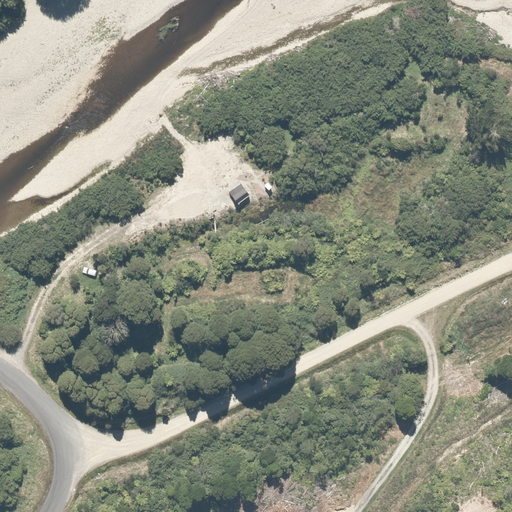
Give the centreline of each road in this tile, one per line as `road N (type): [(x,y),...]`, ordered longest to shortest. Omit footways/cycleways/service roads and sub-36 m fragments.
road 1 (track): [(511,261),(174,428),(63,459)]
road 2 (unclassified): [(50,511),(59,498),(58,437),(29,390),(0,365)]
